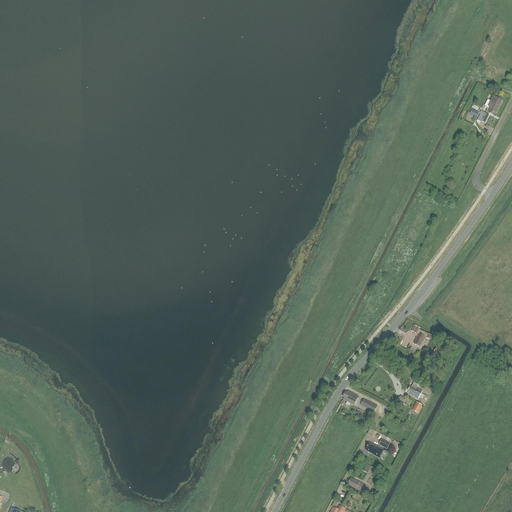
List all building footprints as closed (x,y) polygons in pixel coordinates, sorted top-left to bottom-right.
[(488,106),(490,108),(488,112),(493,115),(493,114),(495,115),(502,101),(493,96),(491,100),(490,101),(488,106)] [(480,114),(484,116),(481,121),(484,123),(489,115),(482,112),(480,114)] [(419,335),(414,344),(420,347),(423,341),(424,342),(425,338),(427,338),(426,340),(429,342),(430,340),(432,336),(420,331),(421,329),(414,326),(412,331),(419,335)] [(410,387),(408,391),(409,392),(408,393),(419,399),(419,398),(421,394),(423,392),(416,388),(412,386),(411,387),(410,387)] [(345,392),(343,397),(344,398),(343,400),(355,405),(356,402),(358,398),(359,396),(348,391),(347,393),(345,392)] [(422,407),(417,404),(413,411),(418,414),(422,407)] [(381,440),(379,445),(387,449),(390,444),(381,440)] [(384,450),(377,447),(377,448),(374,447),(375,446),(369,443),(366,450),(371,453),(371,452),(374,454),(373,455),(380,458),(384,450)] [(374,474),(377,468),(367,464),(364,470),(374,474)] [(351,478),(350,480),(347,485),(363,492),(366,485),(351,478)]
